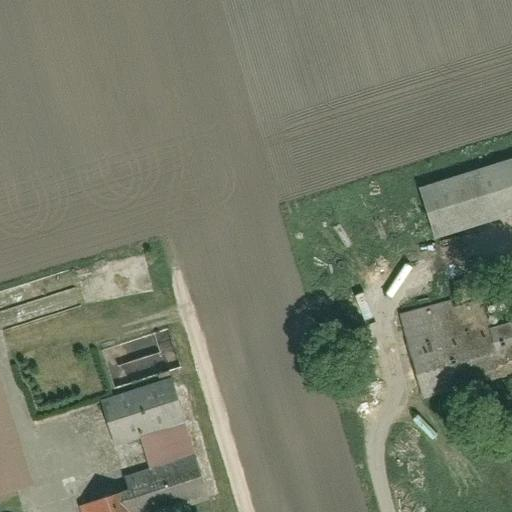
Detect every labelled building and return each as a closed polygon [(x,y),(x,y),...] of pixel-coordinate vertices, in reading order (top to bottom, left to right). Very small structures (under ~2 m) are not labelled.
[(511,174),(423,198),(436,250),(511,229),(511,174)] [(412,319),(427,392),(511,374),(511,333),(490,338),(483,305),(412,319)] [(26,374),(39,423),(115,403),(102,354),(26,374)] [(0,371),(0,498),(38,486),(0,371)] [(118,487),(122,498),(85,509),(85,511),(211,511),(218,510),(205,471),(207,471),(195,432),(181,390),(108,413),(121,454),(147,446),(156,475),(118,487)]
